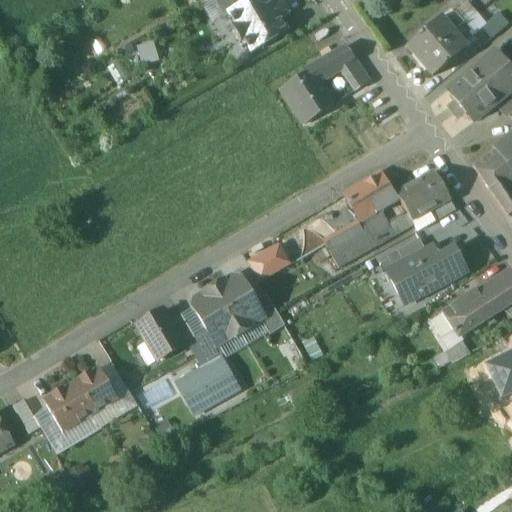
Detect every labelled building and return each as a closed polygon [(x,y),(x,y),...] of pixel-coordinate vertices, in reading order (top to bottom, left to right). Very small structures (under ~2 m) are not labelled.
[(214,0),(225,18),(230,16),(229,14),(254,0),(214,0)] [(254,0),(229,14),(230,16),(236,26),(233,32),(238,41),(245,41),(252,52),(286,32),(280,21),(287,17),(277,2),(271,6),(267,0),(254,0)] [(455,14),(445,23),(454,34),(464,25),(455,14)] [(498,14),(482,28),(492,41),(508,26),(498,14)] [(441,19),(407,47),(420,62),(454,34),(445,23),(441,19)] [(464,25),(454,34),(464,45),(474,37),(464,25)] [(454,34),(420,62),(433,78),(467,49),(464,45),(454,34)] [(346,48),(307,70),(308,73),(315,83),(321,79),(340,68),(354,61),(346,48)] [(491,58),(449,93),(457,103),(456,104),(455,114),(464,115),(466,114),(474,123),(499,102),(511,92),(511,77),(509,74),(499,73),(495,76),(486,65),(492,60),(491,58)] [(354,61),(340,68),(356,92),(370,83),(354,61)] [(308,73),(281,90),(305,125),(332,108),(315,83),(308,73)] [(511,92),(499,102),(509,116),(511,114),(511,92)] [(511,135),(494,149),(511,174),(511,135)] [(511,194),(505,185),(511,180),(511,174),(494,149),(493,150),(495,153),(473,168),(509,217),(511,214),(511,194)] [(382,174),(345,195),(349,202),(348,203),(349,205),(351,204),(363,224),(381,213),(399,202),(395,196),(382,174)] [(434,174),(395,196),(399,202),(412,222),(429,213),(450,201),(434,174)] [(450,201),(429,213),(435,223),(456,212),(450,201)] [(364,226),(326,246),(339,270),(391,241),(384,230),(390,227),(381,213),(363,224),(364,226)] [(429,213),(412,222),(415,227),(419,233),(435,223),(429,213)] [(390,227),(384,230),(391,241),(415,227),(412,222),(408,216),(390,227)] [(281,241),(245,262),(258,285),(295,263),(281,241)] [(420,243),(398,254),(404,265),(425,254),(420,243)] [(454,251),(439,259),(449,278),(448,279),(450,282),(466,274),(454,251)] [(404,265),(395,269),(403,285),(395,289),(404,306),(420,298),(418,294),(448,279),(449,278),(439,259),(436,255),(428,259),(425,254),(404,265)] [(476,291),(442,313),(443,315),(454,332),(455,335),(456,335),(459,339),(511,305),(511,270),(476,292),(476,291)] [(241,281),(234,279),(225,284),(224,282),(213,289),(241,335),(251,329),(250,327),(261,321),(262,320),(254,306),(255,305),(254,304),(241,281)] [(241,335),(213,289),(203,295),(204,296),(195,302),(193,309),(207,332),(208,333),(209,333),(218,347),(219,346),(229,340),(231,341),(241,335)] [(266,296),(254,304),(255,305),(254,306),(262,320),(261,321),(270,336),(285,327),(266,296)] [(162,312),(137,327),(147,344),(158,362),(183,347),(169,324),(162,312)] [(443,315),(429,324),(440,341),(454,332),(443,315)] [(181,317),(169,324),(183,347),(195,339),(181,317)] [(207,332),(195,339),(211,366),(221,360),(225,358),(219,346),(218,347),(209,333),(208,333),(207,332)] [(462,342),(445,353),(453,366),(471,356),(462,342)] [(158,362),(147,344),(138,350),(148,368),(158,362)] [(511,356),(488,368),(503,398),(511,393),(511,356)] [(211,366),(203,370),(203,371),(177,385),(195,416),(239,391),(221,360),(211,366)] [(113,367),(100,370),(118,401),(94,416),(102,430),(138,408),(113,367)] [(99,370),(75,385),(94,416),(118,401),(100,370),(99,370)] [(75,385),(44,403),(46,407),(63,434),(94,416),(75,385)] [(312,385),(289,397),(295,410),(318,398),(312,385)] [(46,407),(34,419),(57,457),(102,430),(94,416),(63,434),(46,407)] [(0,453),(12,447),(2,429),(0,430),(0,453)]
